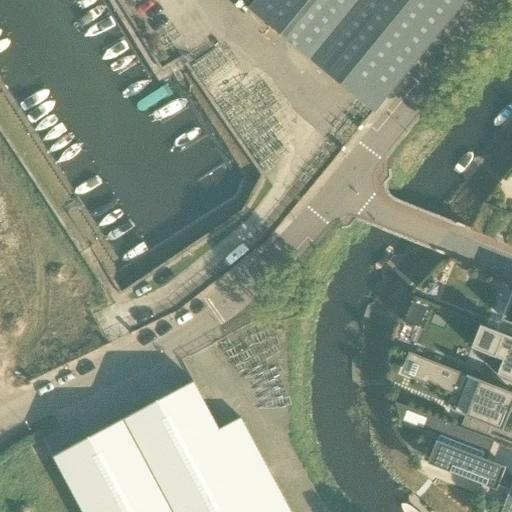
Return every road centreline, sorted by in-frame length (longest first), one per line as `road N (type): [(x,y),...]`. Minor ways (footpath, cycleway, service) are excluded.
road 1 (residential): [(0,424),(192,331),(272,268),(345,191)]
road 2 (residential): [(345,191),(494,0)]
road 3 (residential): [(467,244),(345,191)]
